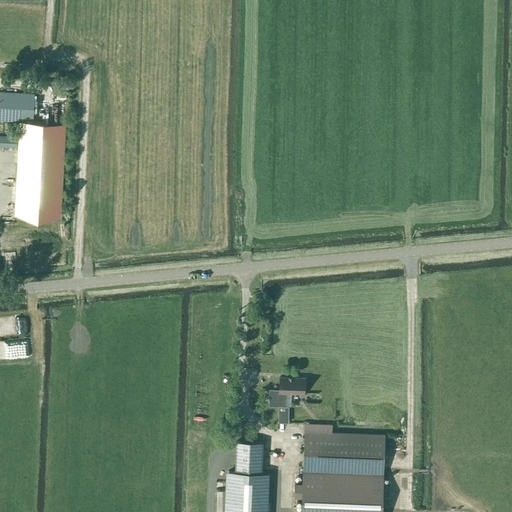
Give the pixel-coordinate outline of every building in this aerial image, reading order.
[(32,123),(32,121),(33,121),(34,93),(0,91),(0,119),(21,121),(21,123),(19,123),(19,138),(17,138),(17,137),(0,135),(0,145),(16,147),(16,146),(18,146),(15,214),(60,216),(64,125),(32,123)] [(0,359),(26,357),(24,340),(0,341),(0,359)] [(305,377),(279,376),(278,389),(269,389),(268,406),(278,406),(278,422),(288,422),(288,406),(286,406),(287,393),(304,394),(305,377)] [(381,511),(384,434),(304,432),(300,511),(381,511)] [(227,471),(225,511),(266,511),(268,472),(261,472),(262,442),(236,441),(235,471),(227,471)]
